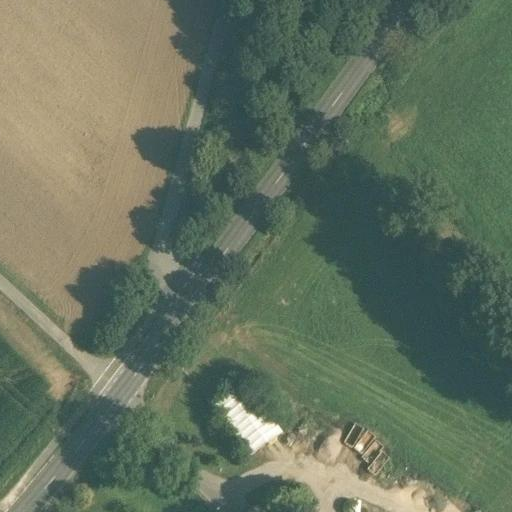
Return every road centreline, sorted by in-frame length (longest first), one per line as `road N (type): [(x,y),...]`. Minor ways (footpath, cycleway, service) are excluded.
road 1 (tertiary): [(24,511),(137,372),(407,0)]
road 2 (track): [(179,278),(158,252),(229,0)]
road 3 (track): [(107,377),(0,281)]
